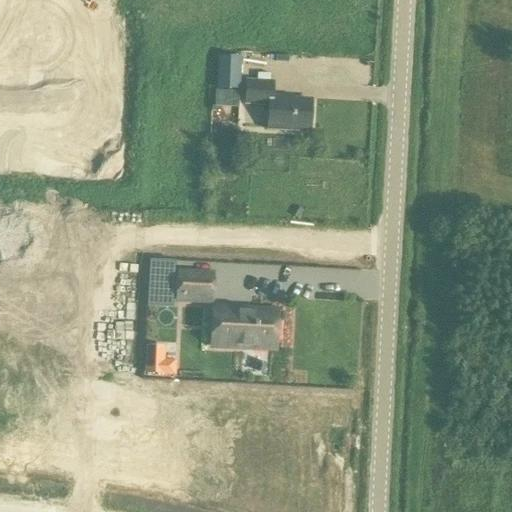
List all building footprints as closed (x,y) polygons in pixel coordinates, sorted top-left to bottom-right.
[(218,57),(217,73),(239,74),(240,58),(218,57)] [(238,90),(239,74),(217,73),(217,89),(238,90)] [(273,81),(246,80),(245,103),(268,104),(267,130),(310,132),(311,100),(273,98),(273,81)] [(0,136),(28,138),(29,113),(13,112),(12,121),(0,120),(1,106),(0,105),(0,136)] [(302,212),(295,206),(290,214),(298,219),(302,212)] [(212,301),(213,274),(179,273),(177,300),(212,301)] [(172,281),(147,280),(146,306),(171,307),(172,281)] [(214,308),(212,345),(275,348),(277,311),(214,308)] [(64,452),(63,420),(33,421),(34,453),(64,452)] [(99,452),(160,453),(160,440),(100,439),(99,452)] [(0,464),(0,491),(73,493),(74,467),(0,464)]
